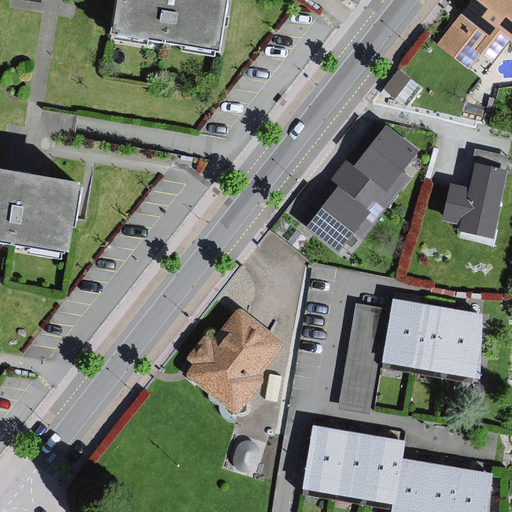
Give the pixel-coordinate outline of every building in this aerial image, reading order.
[(119,0),(115,27),(215,44),(223,0),(119,0)] [(511,0),(471,0),(436,42),(466,68),(481,50),(494,61),(511,40),(511,0)] [(420,84),(398,70),(384,87),(406,104),(420,84)] [(360,138),(338,166),(390,205),(412,176),(400,166),(415,145),(387,125),(371,146),(360,138)] [(492,235),(505,171),(478,165),(473,187),(473,189),(452,185),(446,218),(462,221),(461,229),(492,235)] [(390,205),(338,166),(312,201),(321,207),(305,229),(341,256),(359,232),(366,238),(390,205)] [(24,174),(0,170),(0,237),(67,249),(78,183),(24,174)] [(288,336),(244,301),(216,335),(208,329),(189,352),(196,357),(188,368),(240,410),(270,373),(262,367),(288,336)] [(414,305),(396,302),(386,360),(474,374),(483,316),(461,312),(444,310),(414,305)] [(330,496),(340,429),(310,424),(299,491),(330,496)] [(362,501),(373,434),(340,429),(330,496),(362,501)] [(404,439),(373,434),(362,501),(394,506),(401,459),(404,439)] [(260,450),(245,450),(244,471),(259,472),(260,450)] [(423,511),(432,464),(401,459),(394,506),(392,511),(423,511)] [(449,511),(456,467),(432,464),(423,511),(449,511)] [(483,511),(490,473),(456,467),(449,511),(483,511)]
